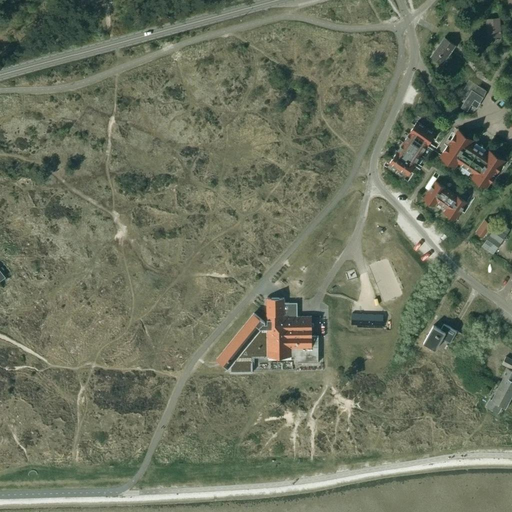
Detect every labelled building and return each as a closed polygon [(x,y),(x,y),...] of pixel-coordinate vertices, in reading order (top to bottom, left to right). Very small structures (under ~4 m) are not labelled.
[(488,37),(501,36),(499,18),(486,19),(488,37)] [(441,64),(455,45),(444,38),(431,56),(441,64)] [(464,103),(461,107),(467,111),(475,100),(480,103),(483,97),(472,90),(465,101),(463,99),(462,102),(464,103)] [(390,164),(407,175),(428,143),(434,133),(417,122),(394,158),(392,159),(390,164)] [(502,165),(455,134),(447,146),(445,144),(447,141),(434,133),(428,143),(465,167),(450,191),(452,193),(468,169),(490,184),(502,165)] [(429,191),(426,194),(458,215),(466,202),(452,193),(450,191),(435,181),(429,191)] [(476,232),(483,236),(491,225),(484,220),(476,232)] [(510,229),(499,222),(497,225),(494,223),(486,235),(488,237),(483,244),(481,247),(493,255),(510,229)] [(227,367),(229,364),(230,371),(295,370),(295,362),(318,362),(318,336),(312,336),(311,316),(297,316),(297,311),(289,312),(289,303),(284,303),(284,298),(267,298),(267,323),(264,323),(265,322),(264,321),(254,313),(216,357),(227,367)] [(382,325),(383,315),(351,314),(351,324),(356,324),(382,325)] [(440,329),(433,325),(423,343),(435,350),(442,338),(450,343),(457,331),(443,324),(440,329)] [(511,359),(506,357),(502,364),(511,369),(511,359)] [(511,371),(507,369),(503,377),(504,378),(493,401),(491,400),(487,407),(498,412),(501,407),(503,407),(505,408),(511,394),(511,371)]
